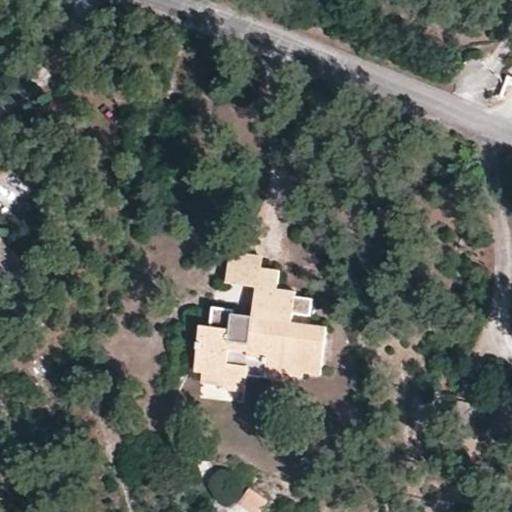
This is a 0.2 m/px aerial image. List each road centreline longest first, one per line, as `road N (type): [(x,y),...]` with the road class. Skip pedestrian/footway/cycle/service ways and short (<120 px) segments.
road 1 (residential): [(170,0),(511,132)]
road 2 (unknown): [(260,30),(274,156),(272,269)]
